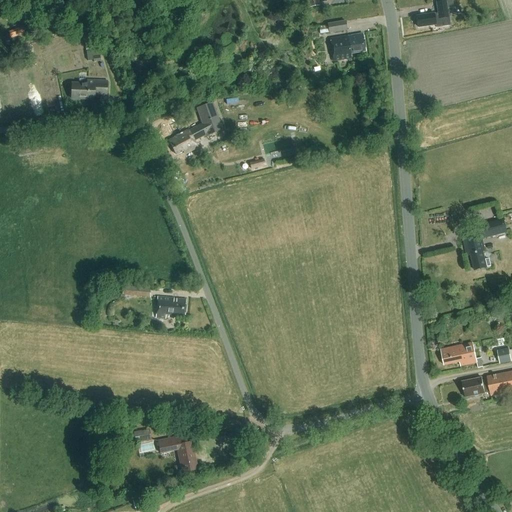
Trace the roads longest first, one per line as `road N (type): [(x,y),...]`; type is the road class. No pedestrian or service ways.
road 1 (unclassified): [(424,395),(299,428),(267,424),(247,401),(173,207),(142,154),(91,125),(0,130)]
road 2 (unclassified): [(424,395),(385,0)]
road 3 (track): [(276,427),(260,468),(158,511)]
road 4 (unclassified): [(494,511),(424,395)]
